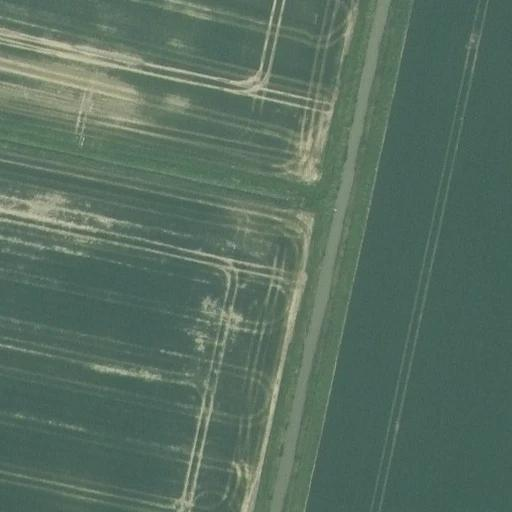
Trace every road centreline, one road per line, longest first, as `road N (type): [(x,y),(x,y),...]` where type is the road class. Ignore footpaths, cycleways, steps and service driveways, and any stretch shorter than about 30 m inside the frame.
road 1 (track): [(364,0),(259,511)]
road 2 (track): [(0,125),(325,194)]
